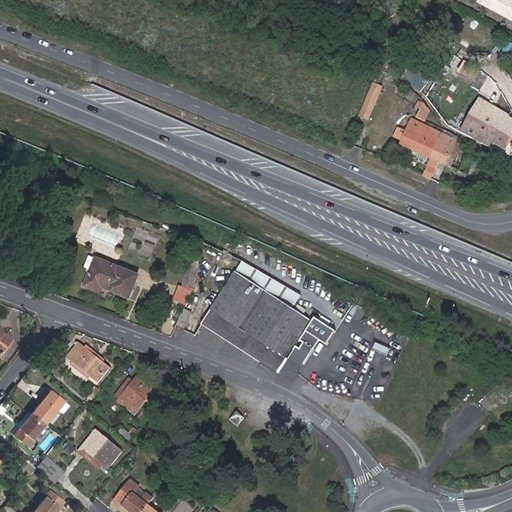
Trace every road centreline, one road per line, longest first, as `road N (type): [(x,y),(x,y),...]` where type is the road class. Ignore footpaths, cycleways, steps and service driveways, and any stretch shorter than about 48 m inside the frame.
road 1 (residential): [(0,29),(473,222),(511,221)]
road 2 (primary): [(141,131),(511,306)]
road 3 (primary): [(511,274),(141,131)]
road 4 (residential): [(340,436),(282,395),(61,312)]
road 5 (primary): [(0,72),(141,131)]
